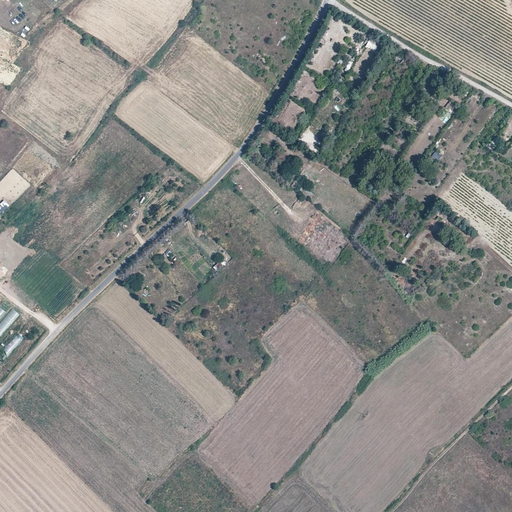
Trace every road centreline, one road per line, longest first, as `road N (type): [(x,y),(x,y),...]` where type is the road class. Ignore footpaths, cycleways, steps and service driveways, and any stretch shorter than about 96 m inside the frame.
road 1 (tertiary): [(0,396),(234,160),(287,82),(328,0)]
road 2 (unclassified): [(511,104),(331,0)]
road 3 (track): [(262,121),(371,199)]
